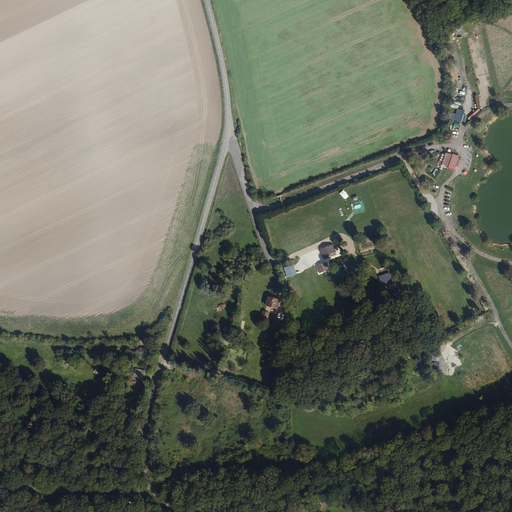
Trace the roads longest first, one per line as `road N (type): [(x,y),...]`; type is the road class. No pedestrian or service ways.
road 1 (unclassified): [(152,483),(143,440),(228,112)]
road 2 (track): [(253,213),(453,144),(489,109),(511,105)]
road 3 (track): [(511,396),(322,470),(266,468)]
road 4 (track): [(453,144),(462,160),(438,201),(442,220),(473,249),(511,262)]
road 5 (unclassified): [(152,483),(59,489),(0,479)]
road 6 (track): [(227,126),(272,264)]
